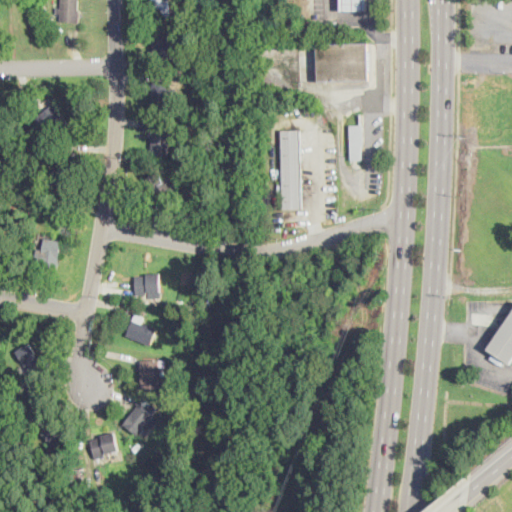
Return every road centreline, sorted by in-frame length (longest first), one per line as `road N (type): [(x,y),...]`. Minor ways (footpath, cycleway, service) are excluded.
road 1 (primary): [(411,511),(438,240),(443,0)]
road 2 (primary): [(409,0),(406,216),(378,511)]
road 3 (residential): [(115,0),(117,122),(82,348),(89,386)]
road 4 (residential): [(406,216),(251,251),(103,228)]
